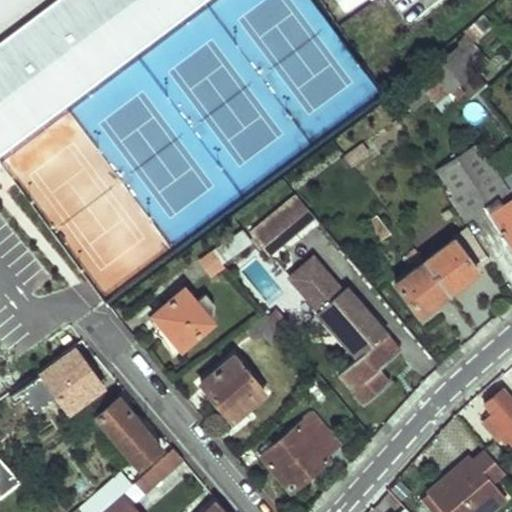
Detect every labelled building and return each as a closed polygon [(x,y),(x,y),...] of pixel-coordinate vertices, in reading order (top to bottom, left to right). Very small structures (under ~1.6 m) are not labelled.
[(0,0),(0,144),(193,0),(0,0)] [(432,68),(447,91),(450,90),(455,97),(463,91),(459,84),(484,65),(464,39),(459,43),(461,46),(432,68)] [(447,91),(432,68),(418,77),(435,101),(447,91)] [(449,197),(466,223),(487,209),(511,245),(511,189),(504,177),(496,167),(494,168),(477,143),(436,169),(452,195),(449,197)] [(270,251),(313,214),(294,191),(282,199),(265,211),(247,224),(270,251)] [(389,230),(376,215),(368,222),(380,237),(389,230)] [(491,258),(469,225),(447,242),(437,240),(425,249),(420,243),(415,247),(449,291),(491,258)] [(252,241),(244,230),(222,248),(230,258),(252,241)] [(449,291),(415,247),(409,252),(419,263),(397,282),(421,312),(449,291)] [(225,263),(214,250),(202,260),(215,275),(227,265),(225,263)] [(351,299),(315,256),(292,276),(320,309),(318,311),(358,358),(340,375),(366,405),(391,384),(379,370),(402,350),(364,306),(357,305),(351,299)] [(207,293),(197,301),(186,287),(155,314),(163,324),(157,333),(166,339),(172,335),(184,348),(215,322),(211,317),(216,313),(216,304),(207,293)] [(269,313),(248,328),(257,339),(266,333),(273,339),(284,331),(269,313)] [(29,368),(64,351),(49,322),(15,340),(29,368)] [(78,351),(13,397),(16,403),(24,397),(34,409),(56,392),(70,410),(104,385),(78,351)] [(266,392),(235,355),(204,383),(235,419),(266,392)] [(505,433),(510,438),(511,435),(511,396),(503,387),(487,401),(496,411),(485,420),(501,437),(505,433)] [(127,410),(119,402),(102,416),(144,466),(164,448),(131,408),(127,410)] [(339,446),(312,414),(263,456),(294,490),(330,459),(327,456),(339,446)] [(511,458),(497,442),(488,450),(503,468),(511,459),(511,458)] [(177,446),(138,482),(148,493),(187,459),(177,446)] [(503,468),(488,450),(476,460),(473,456),(429,493),(445,511),(490,511),(508,498),(494,482),(506,472),(503,468)] [(0,497),(2,501),(23,485),(0,459),(0,497)] [(122,495),(134,485),(122,473),(110,483),(122,495)] [(102,511),(122,495),(110,483),(76,511),(102,511)] [(445,511),(429,493),(423,498),(434,511),(445,511)] [(138,511),(126,498),(109,511),(138,511)] [(231,511),(222,498),(208,511),(231,511)]
